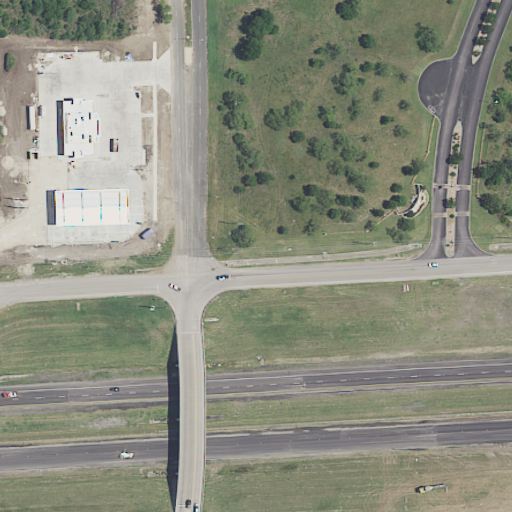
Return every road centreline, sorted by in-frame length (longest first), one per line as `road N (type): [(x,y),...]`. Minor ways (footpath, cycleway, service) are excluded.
road 1 (trunk): [(0,459),(511,428)]
road 2 (trunk): [(511,375),(0,403)]
road 3 (tertiary): [(511,263),(24,292)]
road 4 (residential): [(483,0),(449,119),(440,268)]
road 5 (residential): [(463,267),(471,123),(507,0)]
road 6 (tertiary): [(191,126),(191,332)]
road 7 (tertiary): [(191,332),(189,504)]
road 8 (tertiary): [(191,126),(202,61),(199,0)]
road 9 (tertiary): [(177,0),(191,126)]
